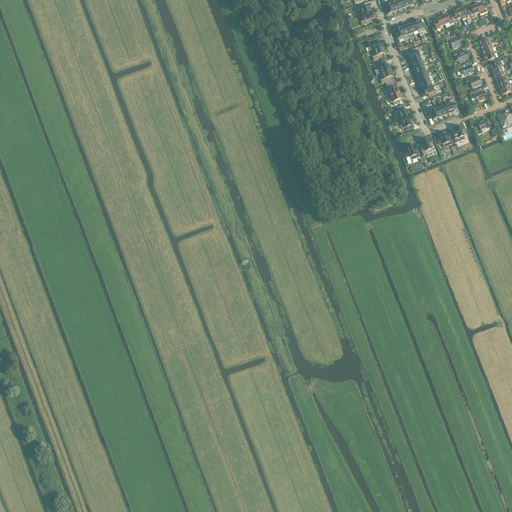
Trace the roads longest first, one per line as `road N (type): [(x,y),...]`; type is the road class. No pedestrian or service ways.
road 1 (track): [(378,225),(318,229),(227,0)]
road 2 (track): [(79,511),(0,288)]
